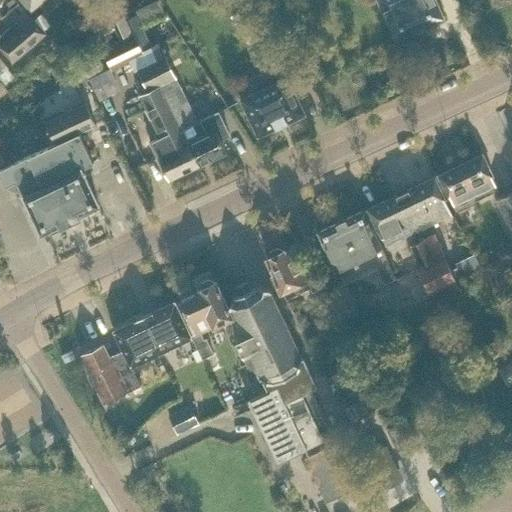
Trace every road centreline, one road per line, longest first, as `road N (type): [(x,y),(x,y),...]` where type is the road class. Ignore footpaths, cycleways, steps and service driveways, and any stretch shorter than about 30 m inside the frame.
road 1 (primary): [(8,313),(511,76)]
road 2 (residential): [(132,511),(8,313)]
